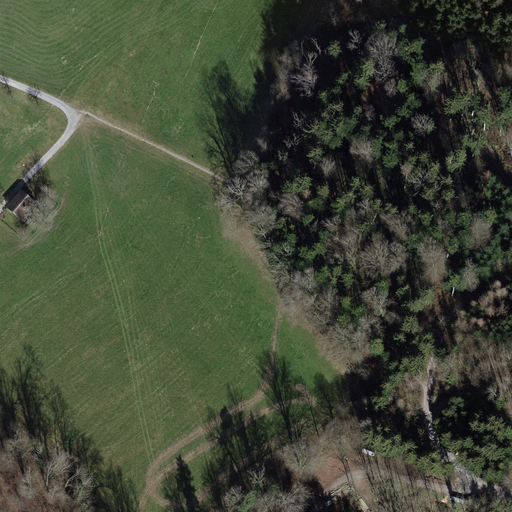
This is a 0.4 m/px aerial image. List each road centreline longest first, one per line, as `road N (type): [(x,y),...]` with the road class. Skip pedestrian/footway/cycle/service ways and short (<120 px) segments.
road 1 (track): [(511,497),(443,455),(426,410),(445,326),(466,300),(511,273)]
road 2 (track): [(384,0),(511,181)]
road 3 (track): [(80,112),(0,210)]
